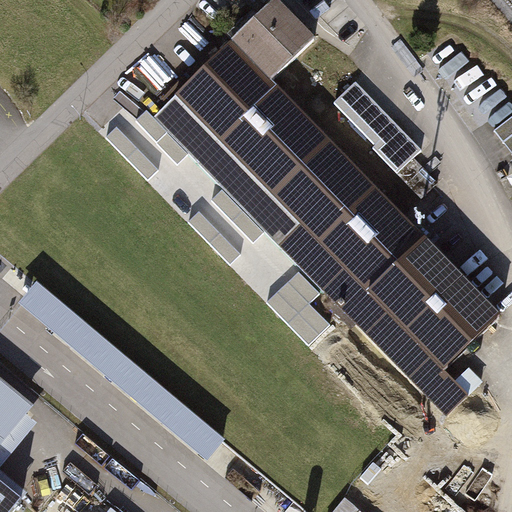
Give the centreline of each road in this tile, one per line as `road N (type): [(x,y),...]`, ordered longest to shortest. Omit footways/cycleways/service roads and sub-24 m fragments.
road 1 (unclassified): [(179,0),(0,171)]
road 2 (track): [(366,14),(383,8),(455,20),(480,28),(511,56)]
